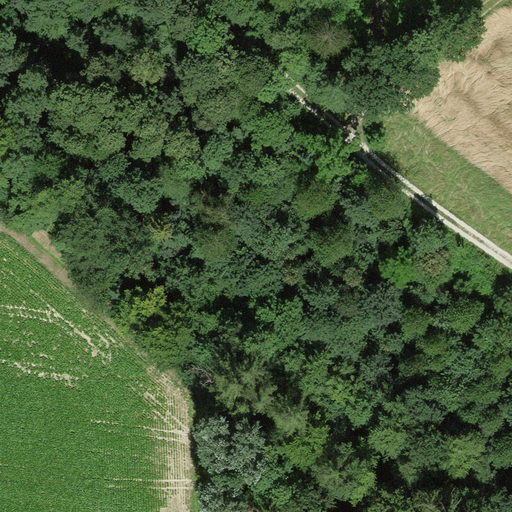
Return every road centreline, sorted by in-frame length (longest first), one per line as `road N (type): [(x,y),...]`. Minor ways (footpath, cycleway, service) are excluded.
road 1 (track): [(341,129),(511,254)]
road 2 (track): [(498,0),(341,129)]
road 3 (track): [(195,0),(341,129)]
